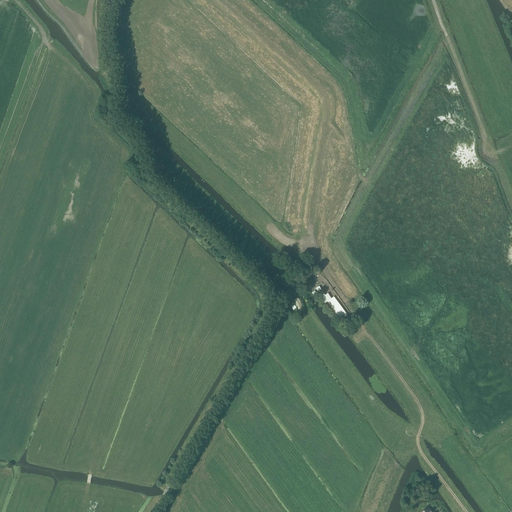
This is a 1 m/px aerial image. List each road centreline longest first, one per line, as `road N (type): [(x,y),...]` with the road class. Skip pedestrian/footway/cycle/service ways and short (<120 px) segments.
road 1 (track): [(419,447),(421,408),(335,295)]
road 2 (track): [(503,150),(486,153),(433,0)]
